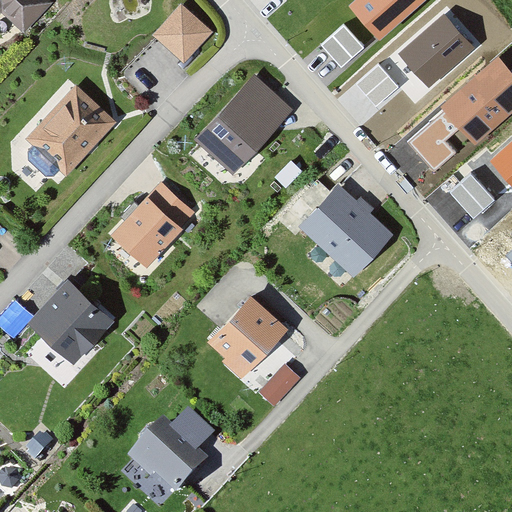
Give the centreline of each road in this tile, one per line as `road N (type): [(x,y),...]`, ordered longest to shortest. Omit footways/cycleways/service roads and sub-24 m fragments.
road 1 (residential): [(0,304),(247,33)]
road 2 (residential): [(224,471),(434,241)]
road 3 (residential): [(434,241),(247,33)]
